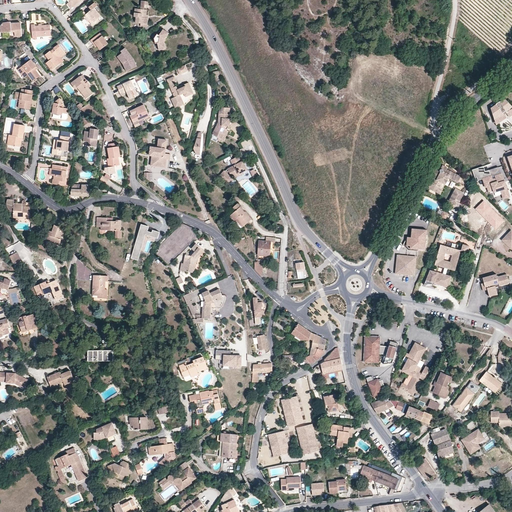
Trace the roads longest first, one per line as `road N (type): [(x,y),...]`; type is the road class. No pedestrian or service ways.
road 1 (tertiary): [(333,258),(298,222),(190,0)]
road 2 (tertiary): [(425,489),(354,385),(346,348),(351,311)]
road 3 (residential): [(278,299),(286,228),(252,147)]
road 4 (residential): [(90,58),(44,88),(25,183)]
road 5 (residential): [(278,299),(210,230),(166,212)]
road 6 (unclassified): [(435,139),(436,90),(456,0)]
road 7 (tertiary): [(370,263),(435,139)]
road 8 (residential): [(290,511),(425,489)]
road 9 (residential): [(297,311),(332,344),(267,400)]
road 10 (residential): [(134,182),(129,140),(90,58)]
road 11 (residential): [(508,331),(384,295)]
road 12 (residential): [(256,472),(219,477),(203,466),(183,402)]
road 13 (residential): [(134,201),(96,199),(66,210),(25,183)]
